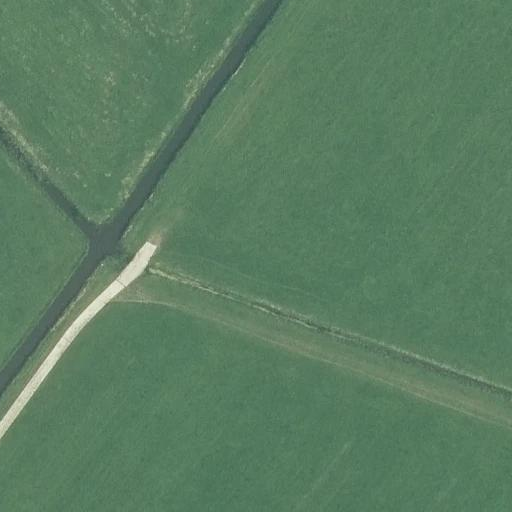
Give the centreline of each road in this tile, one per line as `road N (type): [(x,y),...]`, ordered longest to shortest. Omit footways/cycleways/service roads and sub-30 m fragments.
road 1 (track): [(119,284),(511,424)]
road 2 (track): [(0,429),(70,332),(134,268),(240,121)]
road 3 (track): [(328,0),(240,121)]
